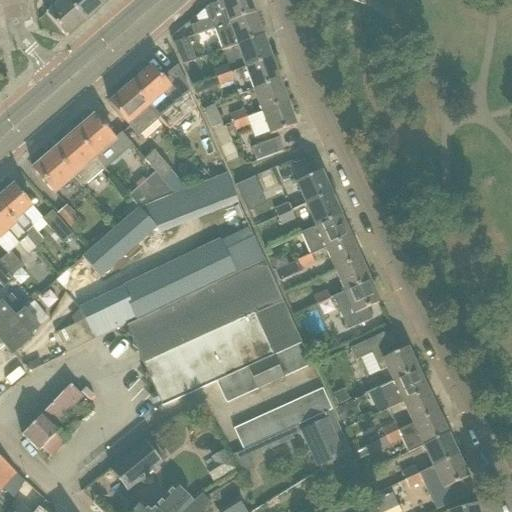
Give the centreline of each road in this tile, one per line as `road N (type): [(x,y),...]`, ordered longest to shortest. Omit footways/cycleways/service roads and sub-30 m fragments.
road 1 (residential): [(505,511),(280,0)]
road 2 (tertiary): [(0,154),(179,0)]
road 3 (tertiary): [(147,0),(54,80)]
